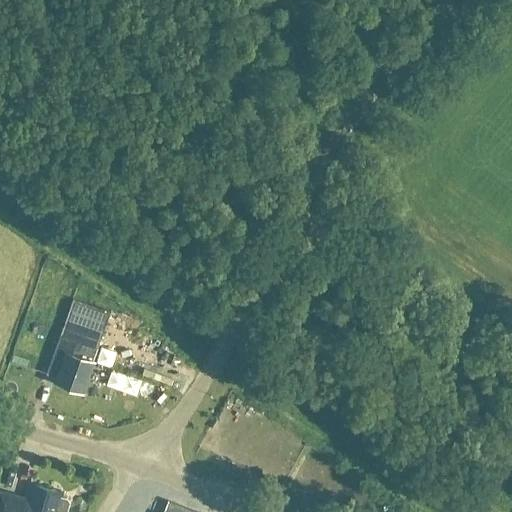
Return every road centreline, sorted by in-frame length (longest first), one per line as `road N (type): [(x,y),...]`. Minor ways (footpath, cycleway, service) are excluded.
road 1 (unclassified): [(134,463),(177,421),(212,368),(263,256),(310,178),(454,0)]
road 2 (unclassified): [(134,463),(0,426)]
road 3 (unclassified): [(260,511),(134,463)]
